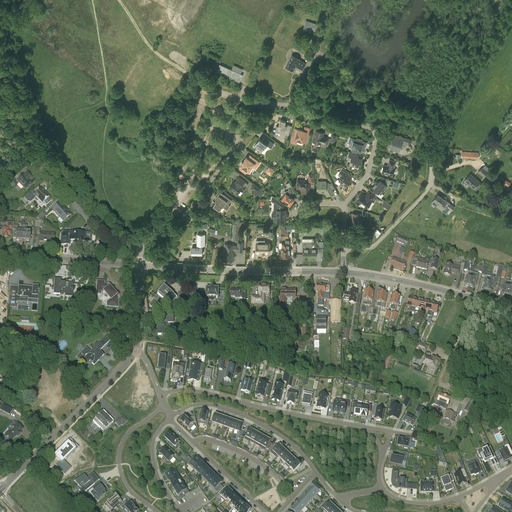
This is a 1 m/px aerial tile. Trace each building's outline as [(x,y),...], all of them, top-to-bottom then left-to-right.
[(304,25),(302,31),(309,33),(314,35),(317,24),(305,20),(304,25)] [(299,59),(292,55),(285,67),(293,71),(295,66),(302,70),(305,63),(299,60),(299,59)] [(232,70),(230,69),(208,59),(205,66),(239,82),(242,75),(232,70)] [(275,132),(288,136),(291,126),(285,124),(285,122),(280,120),(278,127),(276,126),(275,132)] [(291,142),(296,144),(297,140),(305,143),(309,129),(305,127),(304,131),(303,131),(303,130),(300,130),(295,129),(291,142)] [(324,133),(315,130),(312,142),(320,144),(321,143),(327,145),(328,138),(322,136),(324,133)] [(385,146),(390,147),(389,149),(399,152),(402,142),(407,144),(408,139),(398,136),(397,140),(392,139),(392,140),(387,139),(385,146)] [(360,151),(363,152),(366,143),(361,141),(362,140),(357,139),(357,140),(350,138),(349,143),(350,143),(349,147),(352,148),(351,149),(352,150),(352,152),(355,152),(355,151),(360,152),(360,151)] [(267,140),(265,143),(259,139),(253,147),(261,153),(267,145),(271,148),(274,144),(267,140)] [(354,155),(349,153),(347,159),(350,160),(349,163),(352,164),(352,166),(358,168),(359,163),(360,163),(361,159),(354,157),(354,155)] [(252,166),(255,169),(259,163),(250,156),(247,159),(246,158),(244,160),(241,163),(242,163),(240,166),(242,167),(240,169),(245,173),(247,170),(248,171),(252,166)] [(394,168),(395,168),(396,162),(389,160),(387,166),(383,165),(381,173),(384,174),(385,175),(387,176),(388,175),(392,176),(394,168)] [(477,172),(484,177),(488,173),(482,167),(477,172)] [(347,186),(347,185),(350,180),(345,177),(347,174),(342,170),(338,175),(341,177),(338,180),(341,182),(339,185),(344,189),(346,186),(347,186)] [(23,175),(17,181),(18,182),(26,190),(32,184),(28,180),(31,177),(26,173),(24,175),(23,175)] [(479,182),(470,174),(464,181),(469,185),(473,189),(479,182)] [(310,182),(313,183),(313,175),(308,175),(308,182),(303,182),(304,181),(297,180),(297,189),(302,189),(302,193),(310,193),(310,182)] [(235,183),(234,182),(229,188),(237,194),(242,188),(241,188),(245,182),(239,178),(235,183)] [(12,179),(8,182),(13,187),(17,183),(12,179)] [(326,181),(317,181),(317,183),(317,191),(318,193),(325,193),(327,196),(333,193),(331,190),(335,188),(332,182),(328,184),(328,183),(326,183),(326,181)] [(381,198),(383,195),(381,193),(389,183),(384,182),(383,183),(380,181),(378,183),(376,182),(372,188),(377,192),(375,194),(381,198)] [(289,183),(286,185),(289,190),(285,192),(286,193),(281,199),(290,205),(294,199),(291,197),(292,196),(291,194),(294,193),(289,183)] [(251,193),(255,196),(260,189),(253,185),(251,188),(253,190),(251,193)] [(43,203),(49,197),(41,188),(34,195),(34,196),(35,195),(43,203)] [(371,201),(375,196),(369,192),(365,196),(362,194),(357,201),(366,208),(371,201)] [(29,193),(24,198),(27,202),(32,197),(29,193)] [(447,202),(437,194),(431,203),(441,210),(447,202)] [(225,204),(227,205),(231,200),(223,195),(221,197),(219,196),(214,201),(216,202),(213,206),(219,211),(222,207),(223,207),(225,204)] [(285,210),(282,210),(282,209),(284,205),(273,197),(272,199),(274,201),(273,203),(274,203),(274,210),(275,210),(275,214),(272,214),(272,218),(274,218),(274,222),(285,222),(285,218),(287,218),(287,215),(285,215),(285,210)] [(63,221),(70,215),(59,203),(52,210),(63,221)] [(40,221),(46,216),(42,212),(36,218),(40,221)] [(360,214),(352,213),(352,224),(360,224),(360,214)] [(10,233),(9,233),(9,230),(12,230),(13,224),(6,223),(6,229),(2,229),(2,238),(3,238),(3,239),(5,239),(9,239),(9,236),(10,236),(10,233)] [(80,241),(81,241),(84,241),(85,234),(74,233),(74,226),(70,226),(70,232),(63,231),(60,233),(59,244),(70,245),(70,240),(80,241)] [(46,241),(46,242),(54,243),(55,234),(39,233),(39,241),(44,242),(44,241),(46,241)] [(191,254),(202,255),(202,246),(205,246),(205,239),(203,239),(203,234),(197,234),(197,236),(197,239),(198,239),(198,247),(192,247),(191,254)] [(270,252),(270,243),(268,243),(268,241),(268,237),(261,237),(261,241),(262,241),(262,243),(256,243),(256,251),(263,251),(263,252),(270,252)] [(233,262),(234,250),(237,251),(237,252),(242,252),(243,242),(237,242),(237,246),(234,246),(234,245),(224,244),(222,260),(233,262)] [(302,247),(303,247),(303,254),(311,254),(311,255),(317,255),(317,248),(323,248),(323,242),(318,242),(318,247),(314,247),(314,242),(302,242),(302,247)] [(393,258),(389,267),(402,273),(406,263),(393,258)] [(429,261),(419,258),(416,268),(427,270),(428,264),(431,265),(431,268),(436,270),(439,260),(433,259),(432,262),(429,261)] [(454,274),(458,275),(459,267),(446,264),(443,275),(450,276),(451,272),(454,273),(454,274)] [(465,285),(465,286),(469,287),(472,273),(471,273),(473,268),(471,267),(471,265),(465,264),(463,271),(468,272),(467,277),(466,277),(465,285)] [(478,275),(472,273),(469,287),(472,287),(473,287),(474,284),(476,285),(477,279),(478,275)] [(484,290),(487,291),(490,277),(491,274),(487,274),(487,277),(486,282),(485,281),(483,289),(484,290)] [(494,278),(490,277),(487,291),(491,292),(491,291),(492,291),(492,288),(494,289),(496,283),(493,282),(494,278)] [(61,280),(55,279),(53,295),(60,295),(60,294),(73,295),(74,283),(65,282),(65,284),(61,283),(61,280)] [(502,294),(502,295),(506,296),(509,283),(505,282),(504,285),(503,285),(503,287),(501,287),(500,290),(502,291),(501,294),(502,294)] [(114,292),(111,289),(109,287),(108,287),(106,284),(105,285),(104,285),(104,284),(97,283),(95,294),(99,294),(102,292),(104,294),(104,295),(103,296),(103,297),(104,298),(105,298),(106,298),(107,298),(108,298),(110,300),(108,301),(108,307),(116,307),(117,307),(118,300),(117,300),(117,299),(118,298),(116,296),(116,295),(114,293),(114,292)] [(18,286),(18,287),(10,287),(8,302),(17,303),(17,302),(27,303),(28,299),(37,300),(38,295),(37,295),(38,290),(39,288),(38,288),(38,286),(32,286),(32,287),(18,286)] [(164,286),(157,294),(170,305),(177,298),(164,286)] [(259,293),(259,295),(259,298),(256,298),(256,297),(251,297),(251,304),(263,304),(263,300),(264,293),(269,293),(269,286),(259,286),(259,293)] [(318,293),(317,306),(323,306),(323,300),(329,300),(329,299),(329,286),(316,286),(316,293),(318,293)] [(215,298),(218,298),(218,289),(214,289),(214,288),(210,288),(210,289),(206,289),(206,298),(209,298),(209,299),(211,301),(213,301),(215,300),(215,298)] [(246,289),(230,289),(230,297),(234,297),(234,299),(242,299),(242,302),(244,302),(244,307),(246,307),(246,289)] [(292,298),(292,307),(305,307),(305,298),(295,298),(296,290),(289,289),(289,291),(286,290),(286,289),(281,289),(281,298),(280,298),(280,303),(286,303),(286,298),(292,298)] [(349,303),(355,304),(358,304),(359,304),(361,295),(357,295),(357,292),(351,291),(350,294),(345,294),(344,300),(349,301),(349,303)] [(195,298),(195,304),(199,304),(199,306),(203,306),(203,298),(195,298)] [(337,301),(337,299),(329,299),(329,300),(329,305),(328,306),(330,306),(331,312),(331,314),(328,314),(328,319),(331,319),(330,323),(341,323),(341,312),(341,301),(337,301)] [(418,309),(420,300),(414,299),(411,312),(411,313),(414,313),(415,312),(415,308),(418,309)] [(155,300),(151,303),(157,308),(160,304),(155,300)] [(429,317),(432,303),(426,302),(424,311),(423,315),(424,315),(425,311),(428,312),(426,316),(427,316),(425,321),(427,322),(429,317)] [(437,313),(439,305),(432,303),(429,317),(427,322),(427,323),(426,325),(428,326),(429,326),(432,318),(434,313),(437,313)] [(390,321),(391,321),(389,328),(392,329),(398,314),(393,312),(390,321)] [(158,326),(158,335),(166,335),(167,329),(164,329),(164,326),(168,326),(168,313),(162,313),(161,326),(158,326)] [(405,334),(406,335),(410,327),(407,326),(407,327),(404,325),(402,331),(405,332),(405,334)] [(94,366),(103,356),(99,352),(110,340),(106,336),(90,352),(86,348),(76,357),(85,366),(89,362),(94,366)] [(427,347),(424,346),(419,343),(416,350),(421,352),(425,353),(427,347)] [(382,364),(388,366),(393,355),(387,353),(382,364)] [(158,370),(165,371),(166,356),(160,355),(158,370)] [(436,369),(439,359),(432,356),(431,359),(426,356),(423,363),(428,366),(436,369)] [(182,377),(183,375),(184,364),(181,363),(181,364),(176,364),(175,370),(173,369),(173,373),(173,374),(172,380),(176,380),(177,380),(177,379),(180,379),(180,376),(181,376),(182,377)] [(231,382),(235,367),(228,365),(224,380),(224,381),(231,382)] [(200,367),(191,366),(188,381),(198,382),(200,368),(200,367)] [(213,379),(215,368),(210,367),(209,371),(206,370),(204,380),(210,381),(211,378),(213,379)] [(242,388),(241,391),(244,392),(244,393),(249,394),(250,390),(253,391),(255,385),(251,385),(252,380),(247,379),(247,381),(244,380),(243,382),(241,388),(242,388)] [(256,396),(264,398),(265,391),(268,392),(270,385),(266,384),(266,385),(259,383),(258,387),(256,387),(255,392),(257,392),(256,396)] [(46,396),(41,402),(50,412),(56,406),(55,405),(60,399),(61,401),(67,395),(57,385),(52,391),(54,394),(49,399),(46,396)] [(273,396),(272,400),(279,402),(283,387),(275,385),(273,392),(275,393),(274,397),(273,396)] [(287,404),(294,406),(295,402),(297,394),(288,392),(287,400),(288,400),(287,404)] [(303,399),(302,405),(310,407),(313,394),(303,392),(302,399),(303,399)] [(443,404),(447,405),(450,398),(446,397),(440,394),(438,401),(436,406),(442,408),(443,404)] [(319,397),(318,397),(317,397),(316,403),(317,403),(318,403),(317,407),(317,408),(323,409),(325,410),(325,407),(326,407),(327,407),(329,397),(328,397),(327,396),(325,396),(319,395),(319,397)] [(335,399),(333,412),(338,413),(341,400),(335,399)] [(341,400),(338,413),(344,414),(346,407),(349,408),(350,402),(341,400)] [(353,402),(352,409),(355,410),(354,416),(360,417),(362,405),(357,404),(357,403),(353,402)] [(382,421),(384,409),(377,408),(377,405),(374,404),(372,413),(376,413),(374,420),(382,421)] [(362,405),(360,417),(366,418),(367,412),(370,412),(372,405),(368,405),(368,406),(362,405)] [(391,405),(389,417),(397,419),(398,413),(400,414),(401,408),(399,408),(400,407),(391,405)] [(451,421),(454,413),(447,410),(444,418),(451,421)] [(113,422),(108,416),(108,417),(106,416),(107,415),(103,411),(100,413),(95,419),(92,422),(99,429),(102,426),(105,430),(111,424),(113,422)] [(201,411),(198,424),(207,426),(209,420),(206,419),(207,413),(201,411)] [(217,425),(221,416),(215,414),(212,423),(217,425)] [(127,421),(121,416),(114,423),(119,427),(121,425),(122,426),(127,421)] [(221,416),(217,425),(223,427),(226,418),(221,416)] [(416,427),(420,418),(416,416),(414,420),(406,416),(405,417),(404,416),(402,421),(403,421),(402,422),(412,428),(413,425),(416,427)] [(181,421),(190,430),(194,425),(185,417),(181,421)] [(231,420),(226,418),(223,427),(228,429),(231,420)] [(237,422),(231,420),(228,429),(234,431),(237,422)] [(237,422),(234,431),(239,433),(242,424),(237,422)] [(20,434),(19,432),(22,429),(17,424),(15,426),(13,423),(10,426),(12,428),(6,435),(4,438),(8,442),(11,439),(11,440),(16,435),(18,436),(20,434)] [(250,442),(255,432),(250,429),(244,440),(250,443),(250,442)] [(260,435),(255,432),(250,442),(255,445),(260,435)] [(170,433),(165,437),(175,447),(179,442),(170,433)] [(260,435),(255,445),(260,448),(265,438),(260,435)] [(397,446),(404,447),(404,448),(407,449),(407,448),(410,449),(412,439),(406,437),(405,440),(399,439),(398,440),(397,443),(398,443),(397,446)] [(260,448),(259,448),(265,451),(270,441),(265,438),(260,448)] [(66,455),(67,456),(70,453),(67,451),(71,448),(72,449),(73,448),(70,445),(69,445),(66,442),(55,453),(57,455),(55,457),(59,462),(66,455)] [(277,456),(284,449),(279,445),(271,454),(276,458),(277,456)] [(483,453),(479,455),(481,459),(482,459),(483,460),(484,463),(485,464),(490,461),(493,460),(493,459),(495,457),(490,447),(488,449),(487,447),(482,450),(483,453)] [(165,449),(160,454),(165,458),(164,459),(166,461),(167,461),(169,462),(174,457),(165,449)] [(288,453),(284,449),(277,456),(281,460),(288,453)] [(499,453),(504,463),(505,462),(505,463),(508,462),(507,461),(510,459),(506,450),(499,453)] [(390,464),(401,466),(402,462),(406,463),(408,454),(399,452),(399,456),(399,458),(392,457),(390,464)] [(292,457),(288,453),(281,460),(285,464),(292,457)] [(285,464),(284,465),(289,469),(290,468),(296,461),(292,457),(285,464)] [(194,470),(201,463),(197,458),(189,466),(194,470)] [(296,461),(290,468),(294,472),(300,465),(296,461)] [(474,462),(470,463),(471,466),(468,467),(471,476),(474,475),(475,476),(478,474),(478,473),(482,472),(478,462),(475,463),(474,462)] [(201,463),(194,470),(198,474),(199,474),(199,473),(205,467),(201,463)] [(65,476),(71,470),(66,466),(61,471),(60,470),(65,476)] [(169,481),(178,475),(175,471),(176,470),(174,467),(169,470),(171,473),(166,476),(169,481)] [(209,471),(205,467),(199,473),(199,474),(202,477),(203,477),(209,471)] [(459,486),(466,484),(463,477),(466,476),(464,469),(460,470),(461,472),(454,475),(459,486)] [(203,477),(202,477),(202,478),(206,482),(207,482),(207,481),(213,475),(209,471),(203,477)] [(86,478),(84,475),(74,481),(74,482),(75,481),(78,485),(80,483),(83,487),(78,490),(79,491),(79,490),(82,494),(94,484),(92,481),(96,478),(95,477),(96,476),(93,473),(86,478)] [(178,475),(169,481),(172,486),(181,480),(178,475)] [(217,479),(213,475),(207,481),(207,482),(211,485),(217,479)] [(398,476),(391,476),(391,481),(391,482),(391,483),(391,484),(392,485),(392,486),(393,487),(394,487),(394,488),(395,488),(396,489),(397,489),(398,489),(398,490),(404,490),(404,489),(407,490),(408,479),(398,479),(398,476)] [(453,489),(451,483),(454,481),(451,476),(448,477),(448,476),(441,480),(446,492),(453,489)] [(211,485),(210,486),(214,490),(222,483),(217,479),(211,485)] [(181,480),(172,486),(175,491),(184,485),(181,480)] [(420,482),(420,492),(434,492),(434,482),(420,482)] [(97,484),(92,488),(94,490),(93,491),(96,495),(95,496),(98,500),(106,493),(105,491),(103,488),(102,489),(100,486),(99,486),(97,484)] [(310,489),(317,495),(321,490),(320,490),(321,490),(318,487),(318,488),(314,484),(310,489)] [(184,485),(175,491),(178,496),(187,490),(184,485)] [(228,489),(227,490),(225,487),(218,494),(225,501),(227,499),(233,493),(228,489)] [(317,495),(310,489),(306,493),(313,499),(317,495)] [(237,497),(233,493),(227,499),(231,503),(237,497)] [(313,499),(306,493),(302,497),(309,503),(313,499)] [(115,494),(106,502),(110,507),(109,509),(111,511),(116,507),(114,505),(120,500),(120,499),(116,494),(115,494)] [(231,503),(235,507),(235,508),(241,501),(237,497),(231,503)] [(309,503),(302,497),(300,499),(298,501),(305,508),(309,503)] [(503,499),(498,506),(508,511),(510,509),(511,510),(511,503),(509,501),(508,503),(503,499)] [(235,508),(235,507),(233,509),(236,511),(239,511),(246,505),(241,501),(235,508)] [(305,508),(298,501),(298,502),(295,506),(301,511),(305,508)] [(137,511),(138,510),(136,508),(135,509),(131,503),(129,505),(126,503),(121,507),(123,510),(126,508),(128,511),(137,511),(138,511),(137,511)] [(329,511),(334,507),(330,503),(327,506),(325,504),(321,508),(323,510),(323,511),(329,511)]
